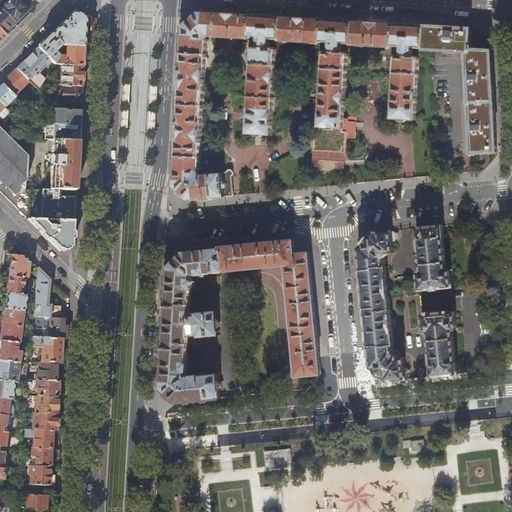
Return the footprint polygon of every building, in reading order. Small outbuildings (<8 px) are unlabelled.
[(8,0),(8,1),(0,8),(14,23),(21,15),(27,9),(18,0),(8,0)] [(0,29),(4,33),(8,28),(14,23),(0,8),(0,29)] [(425,49),(426,25),(410,24),(314,18),(199,11),(184,25),(184,35),(182,61),(181,82),(180,104),(179,120),(177,138),(176,157),(175,176),(174,187),(189,200),(200,199),(226,197),(234,196),(232,176),(233,174),(233,171),(231,169),(228,170),(226,172),(203,174),(201,176),(198,173),(200,171),(208,39),(206,38),(209,35),(211,37),(251,39),(251,38),(255,38),(255,46),(253,48),(248,134),(272,136),(277,50),(275,48),(271,47),(271,40),(280,40),(280,41),(322,44),(322,43),(331,43),(331,51),(327,51),(324,53),(320,130),(316,130),(315,145),(310,145),(309,153),(312,153),(314,153),(314,151),(346,153),(348,132),(344,131),(349,54),(346,52),(347,44),(352,44),(352,46),(394,48),(394,47),(403,48),(403,55),(398,55),(396,57),(393,119),(417,120),(421,59),(419,56),(414,56),(415,48),(425,49)] [(84,30),(85,17),(73,12),(64,21),(51,34),(61,46),(62,46),(66,46),(83,46),(84,35),(84,30)] [(92,31),(92,21),(85,17),(84,30),(92,31)] [(459,27),(426,25),(425,49),(425,50),(468,52),(473,153),(498,152),(495,103),(493,70),(492,50),(473,49),(473,45),(471,45),(472,28),(459,27)] [(53,53),(61,46),(51,34),(45,40),(37,48),(54,65),(58,58),(53,53)] [(82,58),(83,46),(66,46),(65,58),(58,58),(54,65),(61,66),(82,67),(82,58)] [(42,85),(54,65),(37,48),(28,57),(15,69),(37,92),(42,85)] [(81,77),(82,67),(61,66),(60,86),(62,86),(81,87),(81,77)] [(9,75),(1,83),(26,109),(37,92),(15,69),(9,75)] [(0,84),(0,103),(4,107),(18,122),(26,109),(1,83),(0,84)] [(80,98),(81,87),(62,86),(61,104),(69,104),(71,107),(75,107),(77,105),(79,105),(80,98)] [(53,110),(53,125),(78,127),(79,119),(79,111),(53,110)] [(78,134),(78,127),(53,125),(48,125),(48,140),(52,140),(77,142),(78,134)] [(26,155),(0,128),(0,191),(1,192),(28,220),(29,190),(25,189),(26,155)] [(76,167),(77,142),(52,140),(51,155),(48,154),(47,157),(51,157),(50,165),(47,165),(47,168),(50,169),(49,190),(59,190),(74,191),(76,167)] [(49,190),(29,190),(28,220),(72,222),(73,209),(74,197),(59,197),(59,190),(49,190)] [(72,222),(28,220),(46,238),(59,251),(71,247),(71,236),(72,222)] [(418,273),(420,291),(453,288),(451,269),(447,270),(444,238),(445,238),(444,225),(431,226),(417,228),(418,240),(415,240),(416,247),(419,246),(422,273),(418,273)] [(371,369),(387,381),(395,381),(407,379),(406,378),(408,378),(410,376),(409,370),(408,369),(405,369),(404,357),(400,357),(400,356),(395,351),(393,352),(392,345),(394,345),(392,327),(394,326),(393,320),(391,320),(386,267),(385,266),(384,258),(388,254),(388,253),(394,253),(392,241),(394,241),(396,239),(395,234),(393,232),(392,232),(392,230),(383,231),(372,232),(359,248),(361,264),(370,353),(371,369)] [(162,388),(177,402),(222,398),(221,388),(222,387),(222,382),(220,380),(219,373),(192,375),(192,376),(187,376),(187,371),(188,371),(188,363),(187,363),(189,335),(190,334),(199,333),(199,336),(200,337),(220,335),(220,327),(221,325),(220,319),(219,318),(218,310),(198,312),(197,313),(197,315),(193,315),(190,311),(192,288),(193,288),(193,280),(192,280),(192,275),(198,274),(199,275),(224,272),(224,271),(287,265),(298,376),(321,374),(309,253),(295,254),(294,240),(203,249),(183,251),(170,265),(169,281),(167,311),(166,326),(164,362),(163,376),(162,388)] [(7,276),(22,278),(23,278),(23,271),(26,271),(28,262),(26,260),(20,259),(20,257),(10,256),(9,266),(7,276)] [(33,317),(50,318),(60,318),(61,306),(54,305),(54,300),(51,299),(52,283),(38,268),(33,317)] [(20,295),(22,278),(7,276),(6,283),(5,293),(20,295)] [(25,295),(20,295),(5,293),(4,298),(3,309),(22,311),(23,311),(25,295)] [(20,327),(22,311),(3,309),(2,314),(1,324),(20,327)] [(430,364),(431,377),(458,374),(457,362),(456,362),(453,330),(457,330),(455,311),(449,312),(449,310),(447,311),(447,312),(430,314),(430,312),(427,312),(427,314),(422,315),(424,333),(428,333),(431,364),(430,364)] [(67,318),(60,318),(50,318),(49,337),(62,338),(66,338),(67,327),(67,318)] [(18,343),(20,327),(1,324),(0,330),(0,333),(0,340),(16,343),(18,343)] [(61,351),(62,338),(49,337),(31,336),(28,361),(41,362),(57,363),(60,363),(61,351)] [(0,360),(14,362),(16,343),(0,340),(0,360)] [(18,363),(14,362),(0,360),(0,380),(13,382),(16,383),(18,363)] [(56,372),(57,363),(41,362),(40,369),(38,369),(37,379),(58,380),(63,380),(64,373),(56,372)] [(57,397),(58,380),(37,379),(36,388),(37,388),(37,396),(57,397)] [(11,399),(13,382),(0,380),(0,397),(9,399),(11,399)] [(57,404),(57,397),(37,396),(35,396),(35,412),(61,413),(62,405),(57,404)] [(7,416),(9,399),(0,397),(0,414),(6,415),(7,416)] [(61,423),(61,413),(35,412),(33,412),(32,430),(36,430),(52,430),(55,431),(56,423),(61,423)] [(50,448),(52,430),(36,430),(35,438),(33,438),(33,448),(50,448)] [(413,441),(414,449),(424,448),(423,440),(413,441)] [(59,449),(50,448),(33,448),(31,448),(31,457),(35,457),(35,466),(49,467),(50,458),(59,458),(59,449)] [(276,464),(276,466),(284,465),(284,464),(288,463),(287,458),(291,458),(290,450),(267,453),(268,460),(272,460),(272,465),(276,464)] [(49,475),(49,467),(35,466),(25,466),(25,474),(30,474),(29,484),(55,486),(55,479),(55,475),(49,475)] [(55,511),(56,508),(45,507),(46,495),(27,494),(25,511),(55,511)]
